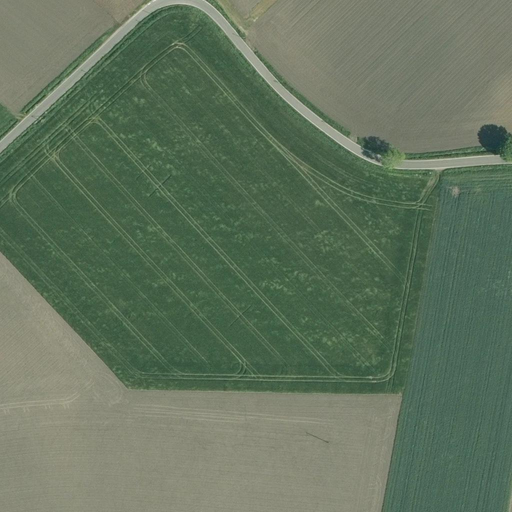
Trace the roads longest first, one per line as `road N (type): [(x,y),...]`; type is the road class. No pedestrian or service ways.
road 1 (tertiary): [(511,159),(430,165),(371,158),(284,94),(218,18),(187,0)]
road 2 (tertiary): [(169,0),(148,8),(0,149)]
